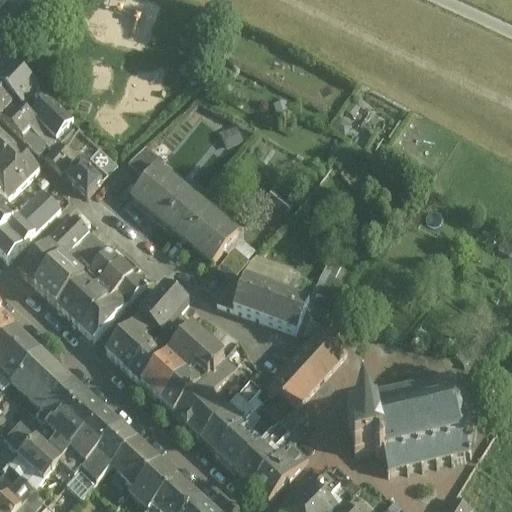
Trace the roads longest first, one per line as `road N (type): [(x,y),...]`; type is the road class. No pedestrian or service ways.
road 1 (unknown): [(185,462),(260,341),(299,358),(339,344)]
road 2 (residential): [(0,133),(160,281)]
road 3 (residential): [(86,366),(237,511)]
